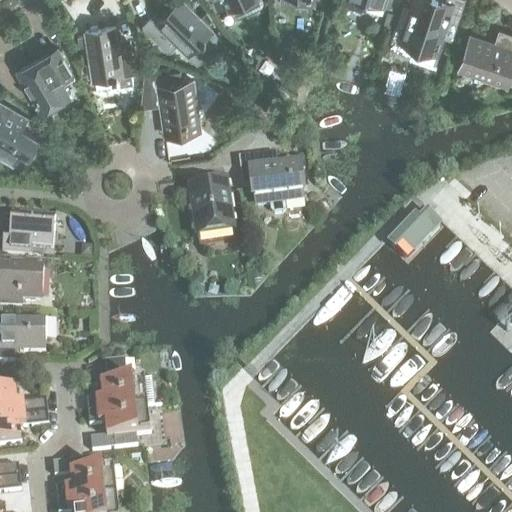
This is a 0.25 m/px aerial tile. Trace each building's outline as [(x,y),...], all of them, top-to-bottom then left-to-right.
[(151,16),(142,25),(168,51),(173,51),(179,45),(188,54),(190,52),(192,54),(190,56),(198,64),(223,39),(215,30),(213,32),(212,31),(213,29),(184,0),(178,0),(157,22),(151,16)] [(265,1),(264,0),(226,0),(229,6),(230,6),(234,15),(240,17),(262,6),(265,1)] [(342,0),(341,3),(363,10),(365,0),(367,0),(386,6),(387,0),(342,0)] [(403,0),(388,44),(433,59),(444,27),(456,31),(465,0),(415,0),(414,4),(403,0)] [(387,10),(384,23),(394,26),(398,13),(387,10)] [(85,30),(86,35),(79,36),(80,46),(88,45),(91,64),(88,65),(89,74),(93,74),(94,80),(119,76),(121,86),(134,84),(133,74),(137,73),(133,49),(120,51),(116,26),(85,30)] [(471,34),(460,68),(507,84),(511,85),(511,34),(499,30),(495,42),(471,34)] [(279,56),(288,57),(289,43),(280,42),(279,56)] [(73,73),(58,47),(46,54),(18,69),(43,111),(70,95),(61,80),(73,73)] [(145,75),(142,107),(160,105),(164,135),(201,129),(194,80),(184,81),(183,72),(171,73),(170,67),(159,69),(160,61),(147,60),(145,75)] [(41,137),(23,127),(28,116),(0,99),(0,156),(15,166),(23,152),(30,156),(41,137)] [(304,190),(310,189),(313,186),(312,178),(309,175),(302,176),(301,164),(279,167),(277,155),(239,159),(243,189),(253,188),(255,208),(272,206),(273,210),(276,213),(284,212),(286,208),(286,204),(305,202),(304,190)] [(227,184),(191,190),(198,237),(199,237),(201,249),(224,245),(222,233),(234,232),(227,184)] [(423,212),(389,247),(408,265),(442,230),(423,212)] [(54,251),(56,227),(56,223),(57,219),(12,216),(11,231),(5,231),(3,256),(32,258),(33,250),(54,251)] [(95,246),(84,246),(83,257),(94,258),(95,246)] [(0,308),(22,310),(23,302),(39,303),(40,271),(0,268),(0,308)] [(262,283),(261,272),(252,273),(254,284),(262,283)] [(206,286),(205,281),(200,278),(196,279),(193,283),(194,288),(198,291),(203,290),(206,286)] [(47,321),(0,321),(0,363),(16,364),(16,354),(47,354),(47,321)] [(129,383),(127,362),(107,364),(108,374),(85,377),(86,390),(102,388),(103,401),(87,403),(89,415),(148,409),(145,381),(129,383)] [(0,419),(48,414),(47,402),(18,405),(16,391),(0,392),(0,419)] [(152,436),(148,409),(89,415),(90,427),(106,426),(107,438),(91,440),(93,453),(117,451),(115,440),(152,436)] [(50,426),(48,414),(0,419),(0,446),(22,444),(20,429),(50,426)] [(58,503),(123,496),(120,469),(79,474),(78,462),(54,465),(55,478),(71,476),(72,489),(57,491),(58,503)] [(0,481),(21,480),(20,468),(0,469),(0,481)] [(0,494),(22,492),(21,480),(0,481),(0,494)] [(124,511),(123,496),(58,503),(58,511),(124,511)]
